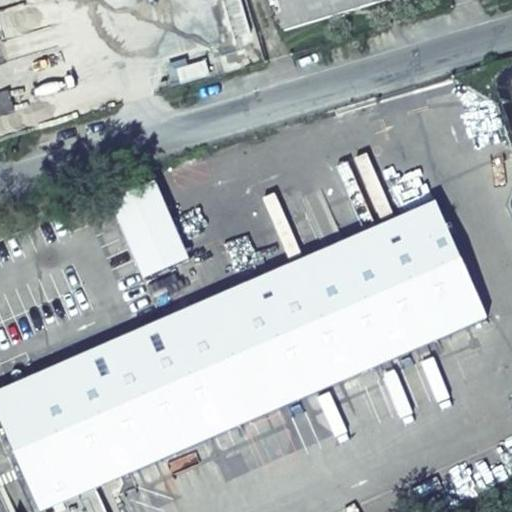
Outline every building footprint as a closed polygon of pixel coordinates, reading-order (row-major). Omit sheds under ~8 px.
[(227,0),(239,38),(251,35),(240,0),(227,0)] [(275,0),(284,32),(388,0),(275,0)] [(206,62),(176,71),(180,85),(211,76),(206,62)] [(0,95),(0,115),(13,112),(7,94),(0,95)] [(0,393),(0,420),(35,503),(38,511),(42,511),(60,504),(62,511),(60,511),(103,511),(94,489),(486,318),(436,204),(0,393)]
